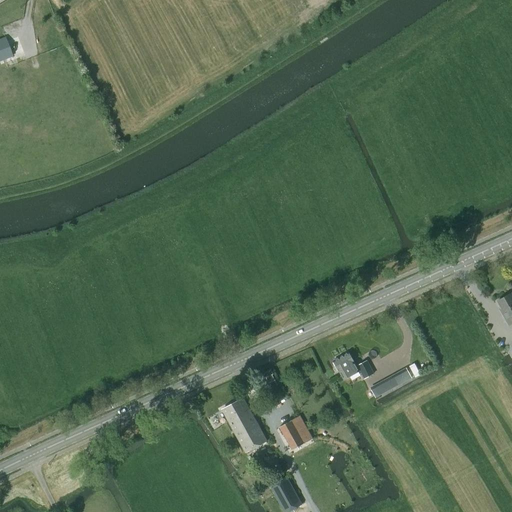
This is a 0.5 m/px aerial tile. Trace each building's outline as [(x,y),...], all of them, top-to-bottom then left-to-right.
[(5,38),(0,39),(0,60),(12,56),(5,38)] [(511,295),(511,294),(497,301),(504,314),(503,315),(508,325),(511,323),(511,295)] [(356,366),(348,352),(333,361),(344,380),(359,371),(358,369),(359,369),(364,379),(373,374),(366,361),(356,366)] [(378,396),(398,385),(411,378),(406,369),(373,387),(378,396)] [(243,398),(222,410),(229,422),(250,410),(243,398)] [(250,410),(229,422),(234,431),(243,448),(243,449),(246,453),(254,448),(267,441),(255,420),(250,410)] [(299,416),(279,427),(292,450),(312,439),(299,416)] [(283,511),(287,511),(302,504),(286,477),(269,486),(283,511)]
